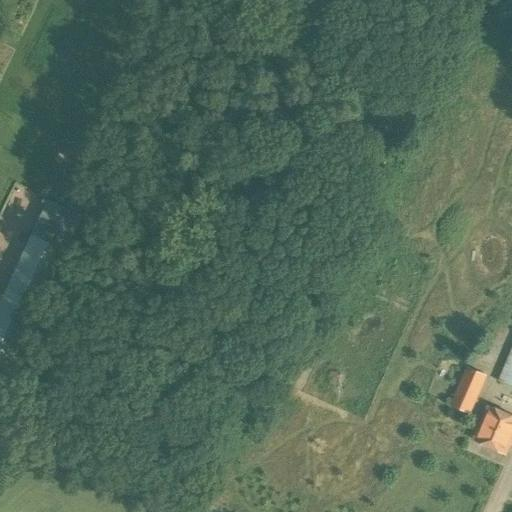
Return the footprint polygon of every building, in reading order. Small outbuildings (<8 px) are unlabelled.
[(48,200),(32,234),(67,251),(68,251),(84,216),(48,200)] [(31,234),(9,281),(44,298),(67,251),(32,234),(31,234)] [(44,298),(9,281),(0,300),(0,353),(15,361),(44,298)] [(511,387),(511,346),(497,381),(511,387)] [(470,413),(486,376),(466,367),(450,405),(470,413)] [(505,453),(511,438),(511,418),(487,407),(473,438),(505,453)]
